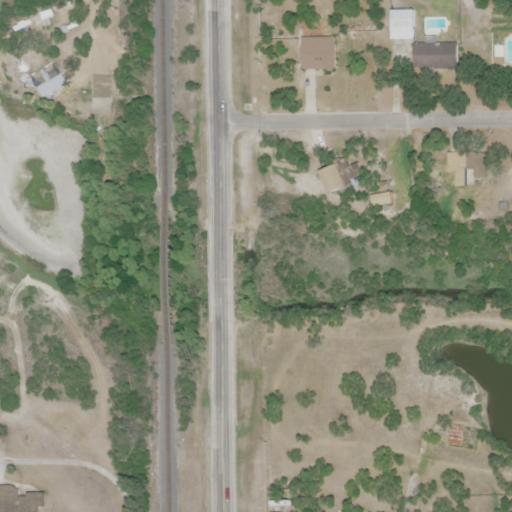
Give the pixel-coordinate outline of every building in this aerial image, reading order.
[(391,9),(391,41),(415,41),(415,9),(391,9)] [(305,38),(306,68),(336,68),(335,37),(305,38)] [(411,47),(411,63),(458,63),(458,47),(411,47)] [(67,84),(62,74),(37,87),(43,97),(67,84)] [(448,156),(447,176),(486,177),(487,157),(448,156)] [(323,170),(330,191),(352,185),(346,163),(323,170)] [(450,445),(466,445),(466,425),(450,425),(450,445)] [(0,511),(45,511),(45,493),(19,493),(19,486),(0,485),(0,511)]
